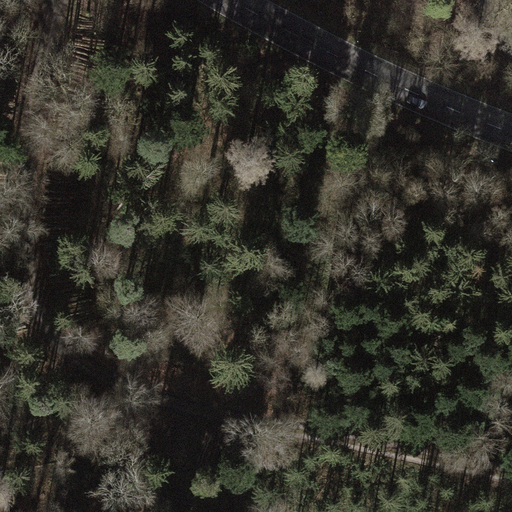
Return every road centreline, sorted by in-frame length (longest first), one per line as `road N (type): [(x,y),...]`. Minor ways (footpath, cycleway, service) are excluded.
road 1 (track): [(61,0),(21,186),(44,319),(116,379)]
road 2 (track): [(511,479),(342,447),(116,379)]
road 3 (secondary): [(511,130),(396,85),(235,0)]
